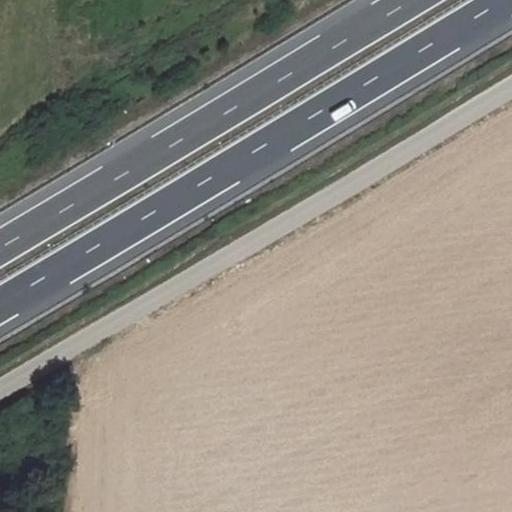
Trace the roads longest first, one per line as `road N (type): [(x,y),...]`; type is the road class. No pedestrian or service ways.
road 1 (unclassified): [(511,94),(0,397)]
road 2 (trunk): [(0,301),(508,0)]
road 3 (trunk): [(416,0),(0,250)]
